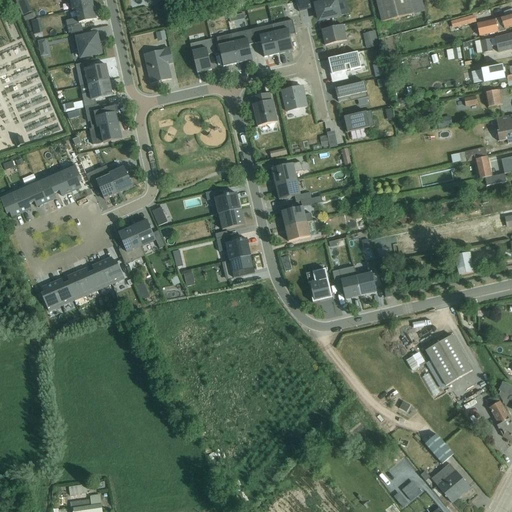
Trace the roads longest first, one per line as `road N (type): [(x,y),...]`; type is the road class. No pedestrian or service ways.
road 1 (residential): [(231,94),(278,285),(306,322),(335,325),(511,284)]
road 2 (residential): [(90,226),(82,208),(24,233),(38,269),(98,244)]
road 3 (residential): [(146,104),(140,126),(149,198),(90,226)]
